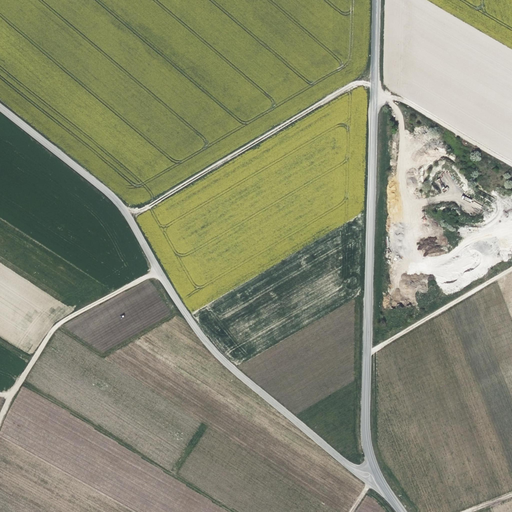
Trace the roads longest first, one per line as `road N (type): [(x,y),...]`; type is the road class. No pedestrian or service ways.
road 1 (unclassified): [(340,459),(213,350),(109,193),(0,105)]
road 2 (tertiary): [(374,470),(365,426),(377,0)]
road 3 (track): [(374,86),(360,83),(146,207),(122,207)]
road 4 (track): [(157,269),(57,324),(0,424)]
road 5 (track): [(511,268),(367,353)]
road 6 (track): [(511,164),(400,99),(374,97)]
